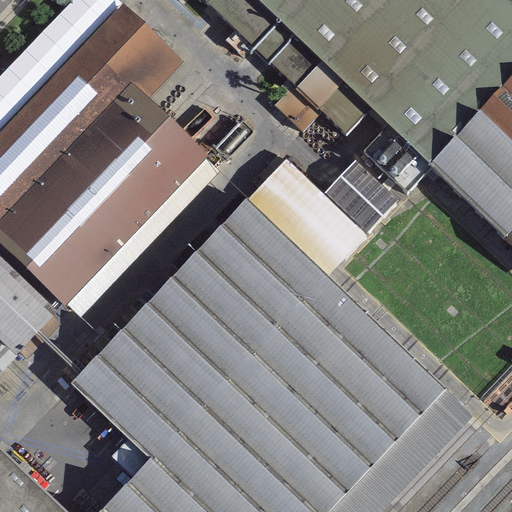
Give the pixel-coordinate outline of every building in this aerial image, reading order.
[(371,112),(254,0),(200,0),(346,137),(371,112)] [(430,169),(511,81),(511,0),(254,0),(371,112),(386,127),(430,169)] [(183,64),(123,7),(0,135),(0,223),(132,85),(148,101),(183,64)] [(511,81),(430,169),(511,247),(511,81)] [(0,223),(0,245),(65,309),(207,159),(148,101),(132,85),(0,223)] [(430,169),(386,127),(362,151),(406,193),(430,169)] [(102,511),(61,511),(0,452),(0,511),(330,511),(445,392),(331,278),(366,239),(285,161),(71,387),(151,462),(102,511)] [(57,315),(0,259),(0,343),(15,358),(57,315)] [(0,374),(15,358),(0,343),(0,374)] [(330,511),(383,511),(473,419),(445,392),(330,511)]
